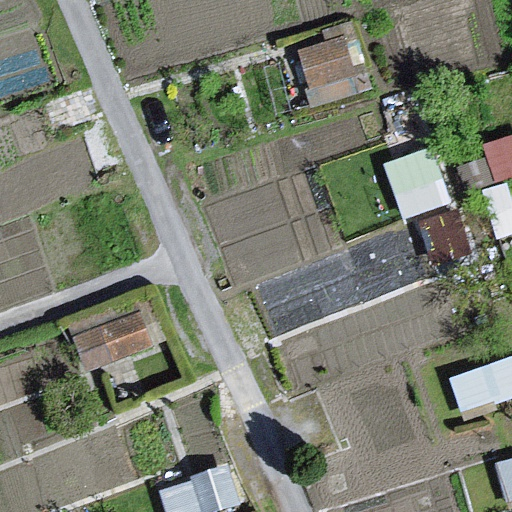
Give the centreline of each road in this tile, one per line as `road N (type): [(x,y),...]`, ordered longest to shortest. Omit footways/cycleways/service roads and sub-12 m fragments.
road 1 (track): [(71,0),(292,511)]
road 2 (track): [(0,331),(188,272)]
